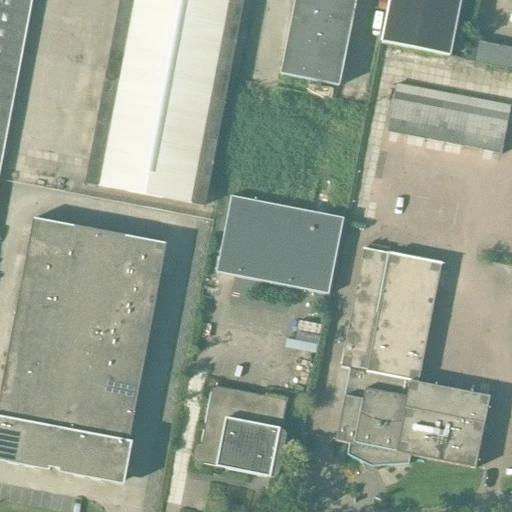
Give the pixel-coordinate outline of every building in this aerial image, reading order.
[(0,0),(0,163),(14,89),(31,0),(0,0)] [(242,0),(120,0),(86,187),(203,209),(242,0)] [(319,26),(324,0),(294,0),(290,20),(319,26)] [(355,5),(331,0),(324,0),(319,26),(349,32),(355,5)] [(449,58),(460,0),(389,0),(381,44),(449,58)] [(314,53),(319,26),(290,20),(285,47),(314,53)] [(343,59),(349,32),(319,26),(314,53),(343,59)] [(511,73),(511,48),(468,40),(463,64),(511,73)] [(314,53),(285,47),(279,76),(308,82),(314,53)] [(338,88),(343,59),(314,53),(308,82),(338,88)] [(393,100),(386,133),(501,155),(507,123),(393,100)] [(343,221),(230,200),(215,275),(328,297),(343,221)] [(32,220),(0,387),(0,461),(120,484),(165,246),(32,220)] [(347,458),(364,466),(364,467),(364,469),(364,470),(364,471),(365,473),(366,474),(367,475),(368,475),(369,476),(372,476),(373,476),(375,475),(376,475),(377,474),(378,473),(378,472),(379,470),(379,469),(408,467),(410,459),(475,472),(489,399),(418,385),(442,266),(365,250),(341,369),(350,371),(335,444),(350,447),(347,458)] [(294,322),(289,349),(315,353),(320,326),(294,322)] [(285,440),(286,437),(285,436),(284,434),(283,432),(281,431),(287,402),(213,388),(201,445),(199,445),(196,446),(195,448),(194,450),(192,458),(192,461),(193,463),(195,465),(196,466),(269,480),(273,480),(275,480),(277,478),(278,476),(285,440)]
